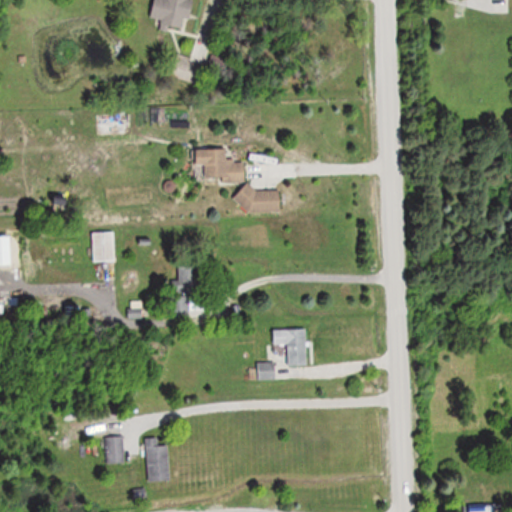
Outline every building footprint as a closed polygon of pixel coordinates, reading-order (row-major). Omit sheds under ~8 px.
[(154,0),(152,18),(163,20),(162,26),(189,30),(193,0),(154,0)] [(223,182),(247,181),(246,160),(229,161),(229,149),(197,149),(198,165),(207,165),(207,178),(223,178),(223,182)] [(282,211),(282,189),(238,189),(238,211),(282,211)] [(94,232),(94,261),(115,261),(114,232),(94,232)] [(288,365),(309,365),(308,329),(274,329),(275,345),(288,345),(288,365)] [(258,379),(276,379),(276,363),(258,363),(258,379)] [(108,464),(126,461),(122,434),(104,437),(108,464)] [(159,445),(159,437),(146,438),(149,482),(171,481),(169,445),(159,445)]
